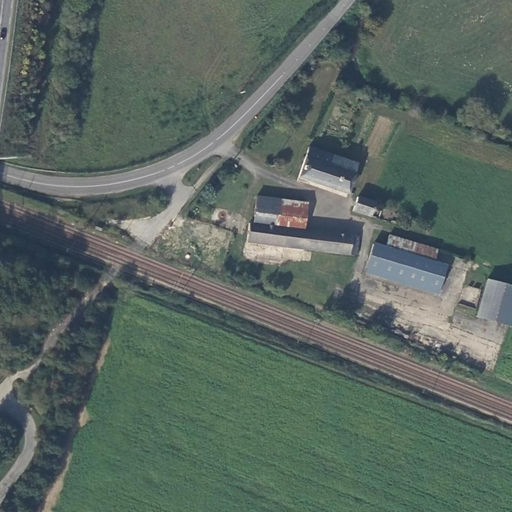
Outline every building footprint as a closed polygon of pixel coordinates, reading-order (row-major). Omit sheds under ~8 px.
[(350,194),(351,188),(359,165),(309,148),(299,178),(350,194)] [(256,225),(307,232),(310,205),(259,198),(256,225)] [(376,205),(359,198),(353,213),(370,219),(376,205)] [(305,250),(356,257),(360,239),(307,232),(256,225),(251,224),(248,242),(249,242),(305,250)] [(178,241),(180,235),(169,231),(166,237),(165,236),(157,256),(171,262),(179,242),(178,241)] [(390,237),(384,250),(433,268),(437,254),(390,237)] [(303,262),(305,250),(249,242),(247,255),(303,262)] [(433,268),(384,250),(373,247),(362,280),(432,303),(444,272),(433,268)] [(511,309),(511,297),(482,288),(470,323),(504,334),(511,309)]
